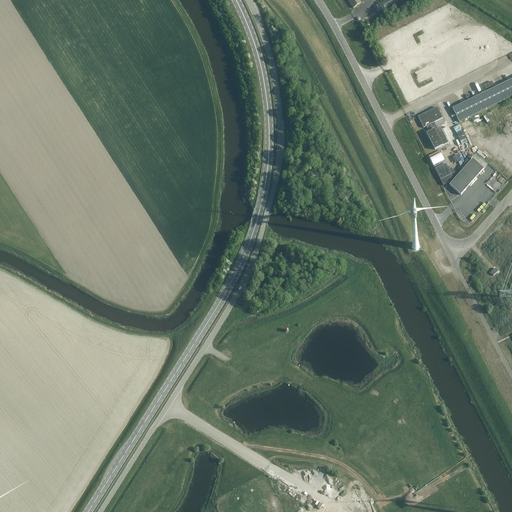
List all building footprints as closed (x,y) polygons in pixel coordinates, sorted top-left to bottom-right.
[(346,0),(353,9),(361,3),(359,0),(346,0)] [(398,2),(396,0),(387,0),(376,6),(379,12),(398,2)] [(464,50),(456,54),(460,61),(468,57),(464,50)] [(414,72),(418,83),(441,74),(436,63),(414,72)] [(511,80),(453,109),(459,122),(511,96),(511,80)] [(426,127),(435,123),(443,119),(437,108),(418,117),(424,128),(426,127)] [(429,131),(427,132),(435,150),(449,143),(440,126),(437,127),(435,123),(426,127),(429,131)] [(449,138),(458,127),(456,125),(447,137),(449,138)] [(455,143),(444,148),(447,154),(458,149),(455,143)] [(484,169),(473,159),(450,185),(461,195),(484,169)] [(322,491),(325,484),(318,481),(315,488),(322,491)]
